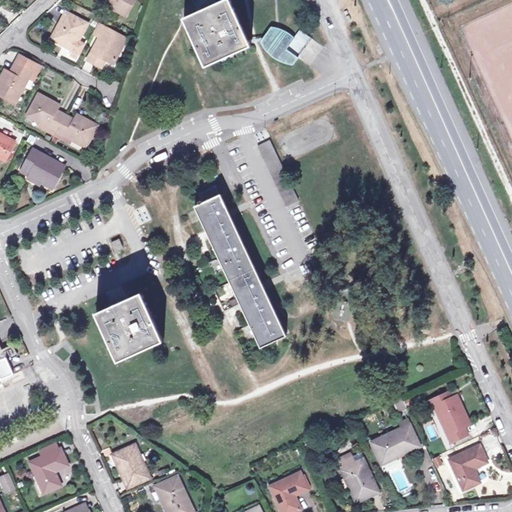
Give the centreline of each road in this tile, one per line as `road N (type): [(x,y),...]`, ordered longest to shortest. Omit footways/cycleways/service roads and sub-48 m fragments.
road 1 (unclassified): [(351,73),(511,437)]
road 2 (secondary): [(511,283),(388,10)]
road 3 (residential): [(0,267),(30,335),(66,381),(116,511)]
road 4 (residential): [(108,184),(142,261),(48,303)]
road 5 (residential): [(237,120),(306,271)]
road 6 (residential): [(108,184),(186,132),(237,120)]
road 7 (residential): [(237,120),(351,73)]
